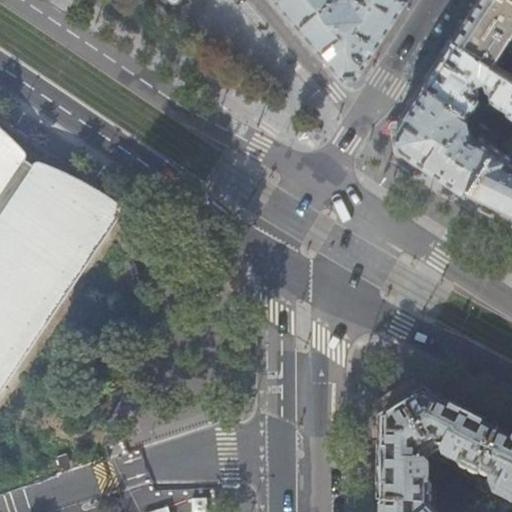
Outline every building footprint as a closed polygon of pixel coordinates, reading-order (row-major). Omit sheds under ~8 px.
[(280,0),(307,32),(343,75),(358,74),(370,55),(405,0),(280,0)] [(511,48),(502,42),(511,25),(511,0),(477,0),(453,38),(511,76),(511,48)] [(511,76),(453,38),(440,58),(425,81),(462,106),(470,106),(477,96),(473,92),(475,89),(474,79),(481,77),(483,84),(487,87),(487,95),(504,106),(493,122),(503,128),(511,120),(511,76)] [(467,133),(462,106),(425,81),(413,99),(396,126),(401,148),(403,150),(421,161),(428,166),(465,189),(490,143),(503,128),(493,122),(483,136),(471,129),(467,133)] [(511,160),(505,157),(506,152),(490,143),(465,189),(511,212),(511,160)] [(0,374),(104,220),(102,218),(104,215),(0,145),(0,374)] [(411,176),(421,161),(403,150),(401,148),(396,149),(389,159),(411,176)] [(381,420),(424,394),(440,401),(440,402),(442,396),(418,384),(384,405),(385,407),(375,413),(374,438),(381,438),(381,420)] [(440,402),(440,401),(424,394),(381,420),(381,438),(380,488),(380,511),(419,511),(419,505),(429,505),(430,484),(428,484),(428,466),(424,462),(423,462),(423,456),(420,456),(420,453),(435,444),(437,445),(437,447),(441,449),(440,451),(442,456),(459,464),(458,466),(477,475),(479,471),(491,477),(489,482),(511,493),(511,511),(511,437),(469,416),(440,402)]
